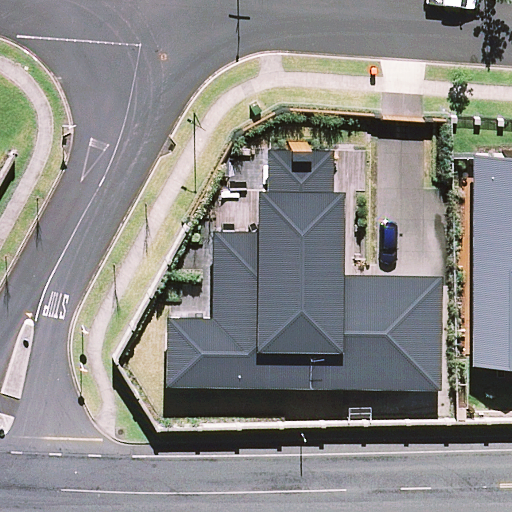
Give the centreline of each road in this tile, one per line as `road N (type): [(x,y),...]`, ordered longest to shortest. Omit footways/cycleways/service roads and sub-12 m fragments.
road 1 (unclassified): [(511,484),(42,488)]
road 2 (residential): [(511,27),(144,3)]
road 3 (residential): [(56,265),(113,158),(135,79),(144,3)]
road 4 (residential): [(56,265),(42,488)]
